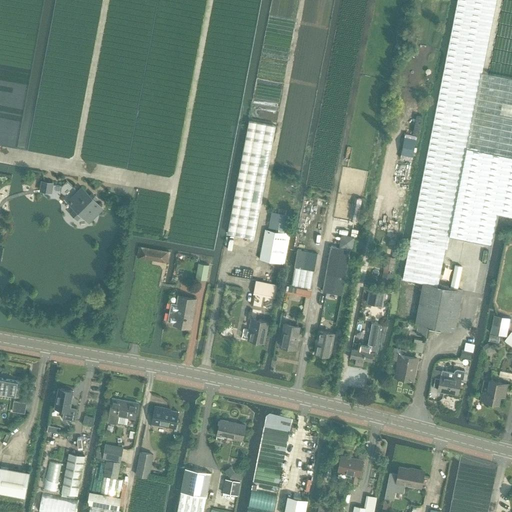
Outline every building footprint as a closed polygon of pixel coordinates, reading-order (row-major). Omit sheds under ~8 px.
[(458,0),(403,279),(424,283),(438,286),(445,248),(447,249),(450,235),(491,243),(497,213),(502,214),(511,165),(511,77),(482,72),(496,0),(458,0)] [(416,115),(412,134),(417,135),(418,136),(422,116),(421,116),(416,115)] [(276,126),(249,121),(227,233),(254,238),(276,126)] [(511,165),(502,214),(511,215),(511,165)] [(43,182),(42,190),(49,191),(51,185),(51,184),(43,182)] [(74,209),(72,211),(79,218),(81,215),(82,214),(83,216),(85,214),(90,218),(100,208),(93,200),(95,198),(92,194),(90,197),(82,189),(79,193),(78,193),(76,195),(81,200),(74,207),(75,208),(74,209)] [(271,216),(269,227),(278,229),(278,232),(286,233),(288,219),(271,216)] [(260,259),(284,264),(290,234),(286,233),(278,232),(266,230),(260,259)] [(354,236),(341,234),(339,246),(351,249),(354,236)] [(342,295),(345,277),(350,250),(331,246),(325,274),(326,274),(323,291),(342,295)] [(139,247),(137,257),(167,262),(169,252),(139,247)] [(315,272),(318,254),(297,251),(294,268),(295,268),(292,285),(311,289),(314,271),(315,272)] [(386,256),(379,290),(387,292),(389,282),(391,282),(397,252),(393,251),(391,257),(386,256)] [(199,263),(196,278),(206,280),(209,265),(199,263)] [(256,280),(253,292),(276,297),(278,284),(256,280)] [(416,323),(419,323),(417,334),(426,336),(428,325),(455,330),(462,291),(438,286),(424,283),(416,323)] [(171,302),(168,321),(173,322),(173,324),(190,328),(196,299),(178,296),(177,303),(171,302)] [(490,333),(506,336),(509,318),(494,315),(490,333)] [(251,325),(248,339),(264,342),(268,321),(251,318),(250,325),(251,325)] [(363,366),(364,358),(374,360),(376,353),(377,353),(380,341),(378,340),(381,325),(372,323),(368,344),(359,342),(358,348),(352,347),(350,358),(356,359),(355,364),(363,366)] [(280,346),(295,349),(299,327),(284,324),(280,346)] [(315,353),(330,356),(334,333),(319,330),(315,353)] [(417,358),(405,356),(406,350),(395,347),(392,359),(398,361),(395,375),(413,379),(417,358)] [(462,350),(460,357),(469,359),(471,352),(462,350)] [(458,393),(461,378),(463,378),(465,369),(457,368),(455,369),(454,370),(454,372),(442,369),(441,374),(440,374),(438,389),(458,393)] [(0,391),(14,394),(17,381),(0,377),(0,391)] [(481,391),(482,391),(480,399),(499,403),(501,390),(505,391),(507,383),(489,379),(489,381),(484,380),(481,391)] [(58,388),(54,408),(62,409),(63,412),(62,418),(75,420),(77,408),(70,407),(73,391),(58,388)] [(109,413),(108,422),(117,424),(118,415),(135,418),(138,402),(112,397),(109,413)] [(12,410),(24,412),(26,403),(14,401),(12,410)] [(155,406),(151,423),(175,428),(178,411),(165,409),(165,408),(155,406)] [(220,419),(216,434),(241,439),(245,424),(220,419)] [(106,459),(100,493),(89,492),(87,504),(90,505),(88,511),(119,511),(120,510),(119,510),(121,498),(120,497),(123,479),(118,478),(123,448),(105,445),(103,459),(106,459)] [(149,477),(153,454),(140,451),(135,475),(149,477)] [(61,492),(77,495),(84,456),(68,453),(61,492)] [(340,454),(337,470),(351,473),(349,481),(357,482),(358,474),(359,474),(362,459),(340,454)] [(49,461),(44,489),(56,492),(62,463),(49,461)] [(225,471),(229,477),(235,472),(230,466),(225,471)] [(390,472),(385,497),(393,499),(395,491),(403,492),(405,484),(421,487),(424,471),(399,466),(398,474),(390,472)] [(0,467),(0,468),(0,492),(25,497),(30,472),(0,467)] [(185,468),(176,511),(203,511),(211,473),(185,468)] [(43,511),(75,511),(78,501),(42,493),(39,511),(43,511)] [(287,496),(284,511),(304,511),(307,499),(287,496)]
